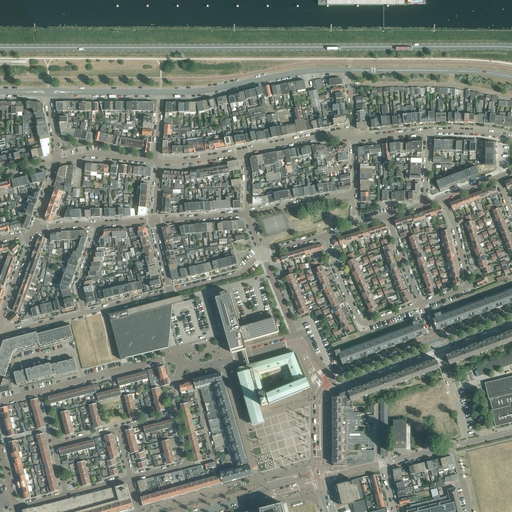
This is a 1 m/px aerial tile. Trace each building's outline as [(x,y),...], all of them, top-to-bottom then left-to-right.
[(326,88),(329,87),(330,87),(330,86),(338,85),(342,85),(342,80),(341,80),(341,79),(338,79),(337,79),(336,79),(329,80),(328,80),(329,84),(326,84),(326,86),(322,86),(322,85),(323,85),(322,79),(319,80),(315,80),(317,90),(326,88)] [(303,108),(308,107),(311,106),(312,106),(312,108),(314,108),(320,107),(317,90),(314,91),(306,92),(304,82),(304,81),(296,82),(291,83),(288,83),(289,91),(292,91),(294,103),(291,104),(292,108),(293,108),(302,106),(303,108)] [(275,105),(270,87),(270,85),(265,87),(267,97),(270,97),(272,106),(275,105)] [(330,87),(329,87),(329,89),(330,88),(331,92),(327,92),(327,95),(335,94),(343,93),(342,87),(339,87),(338,85),(330,86),(330,87)] [(262,87),(256,89),(258,96),(261,95),(262,100),(265,99),(262,87)] [(245,91),(245,92),(247,99),(249,99),(251,106),(254,106),(253,104),(250,90),(245,91)] [(247,106),(247,104),(244,92),(239,93),(241,102),(243,102),(245,106),(247,106)] [(492,102),(489,124),(494,125),(495,115),(493,114),(494,100),(498,100),(499,97),(497,97),(495,97),(495,96),(492,96),(492,102)] [(208,100),(208,102),(210,110),(214,109),(215,116),(219,115),(217,107),(216,108),(214,99),(208,100)] [(27,115),(29,115),(36,113),(36,103),(35,103),(34,103),(34,102),(32,102),(31,103),(30,103),(30,102),(28,102),(27,102),(25,102),(26,110),(27,115)] [(297,132),(297,133),(298,133),(304,131),(307,131),(304,121),(302,108),(303,108),(302,106),(293,108),(296,124),(297,132)] [(311,106),(308,107),(312,130),(318,129),(316,115),(313,115),(312,114),(311,108),(311,106)] [(302,108),(304,121),(307,131),(312,130),(308,107),(303,108),(302,108)] [(319,114),(316,115),(318,129),(324,127),(323,120),(320,107),(314,108),(315,112),(318,111),(319,114)] [(260,110),(255,111),(250,112),(250,116),(251,118),(265,115),(264,109),(260,110)] [(337,110),(338,113),(331,114),(331,116),(335,116),(335,118),(345,116),(345,115),(346,114),(345,109),(337,110)] [(356,112),(356,117),(364,117),(364,113),(368,113),(367,109),(364,110),(356,112)] [(23,136),(26,135),(30,134),(29,127),(28,124),(36,121),(44,120),(43,118),(44,118),(44,117),(43,112),(36,113),(29,115),(27,115),(24,116),(23,116),(23,126),(23,135),(23,136)] [(496,115),(496,116),(495,125),(499,125),(499,126),(500,125),(501,125),(500,126),(501,126),(503,126),(505,118),(504,117),(505,113),(500,112),(499,115),(496,115)] [(508,112),(508,113),(507,117),(505,117),(505,118),(503,126),(507,127),(511,113),(508,112)] [(345,116),(335,118),(332,118),(333,122),(328,123),(327,119),(323,120),(324,127),(345,123),(346,122),(346,116),(345,116)] [(366,122),(364,122),(357,123),(357,128),(358,129),(362,129),(362,131),(366,130),(366,129),(369,128),(369,124),(366,124),(366,122)] [(75,138),(80,139),(84,123),(82,123),(80,130),(77,129),(75,138)] [(164,124),(164,130),(178,131),(181,133),(181,129),(171,128),(171,125),(164,124)] [(38,136),(39,140),(48,138),(45,125),(36,127),(35,126),(29,127),(30,134),(26,135),(27,139),(38,136)] [(97,132),(96,132),(95,141),(96,142),(98,141),(100,142),(103,130),(104,126),(101,126),(101,129),(100,129),(100,132),(97,132)] [(76,129),(60,128),(61,134),(62,134),(63,135),(74,138),(76,129)] [(112,145),(114,145),(113,146),(116,147),(116,146),(118,146),(120,137),(119,137),(120,132),(118,131),(117,132),(115,131),(114,136),(112,145)] [(143,142),(142,150),(141,152),(149,153),(151,143),(151,136),(144,135),(144,136),(144,138),(143,142)] [(41,148),(43,156),(43,157),(47,156),(48,155),(49,142),(48,138),(39,140),(41,148)] [(437,150),(442,151),(443,140),(434,140),(433,155),(436,156),(437,150)] [(387,162),(391,162),(390,157),(389,144),(382,145),(384,163),(383,163),(383,169),(384,171),(387,171),(387,162)] [(312,146),(312,148),(317,170),(320,169),(324,168),(329,167),(329,164),(333,163),(332,159),(335,159),(334,153),(332,154),(331,148),(326,148),(326,146),(312,145),(312,146)] [(347,151),(347,147),(346,145),(331,148),(332,154),(334,153),(347,151)] [(358,161),(358,163),(366,163),(364,147),(361,147),(359,147),(358,149),(358,161)] [(295,149),(289,150),(294,175),(297,175),(297,173),(298,172),(297,166),(295,167),(294,162),(293,159),(297,158),(295,149)] [(285,168),(282,168),(279,169),(281,178),(294,175),(289,150),(284,151),(282,151),(283,158),(285,157),(287,165),(285,165),(285,168)] [(338,161),(347,160),(348,160),(347,151),(334,153),(335,159),(338,158),(338,161)] [(276,179),(281,178),(279,169),(276,152),(270,153),(276,179)] [(269,181),(272,180),(276,179),(270,153),(262,155),(264,166),(266,168),(267,174),(266,174),(267,182),(269,181)] [(261,165),(261,167),(262,170),(265,170),(264,166),(262,155),(256,156),(258,165),(261,165)] [(256,156),(250,157),(253,173),(259,172),(258,165),(256,156)] [(234,161),(227,162),(228,164),(229,171),(233,170),(234,180),(237,180),(234,161)] [(383,189),(383,192),(382,192),(382,201),(388,201),(388,192),(387,179),(387,171),(384,171),(383,169),(383,163),(381,163),(379,163),(379,175),(382,175),(382,185),(386,185),(386,188),(385,188),(383,189)] [(71,187),(74,165),(67,166),(64,190),(69,192),(70,193),(71,187)] [(120,165),(118,181),(118,183),(123,184),(124,174),(126,175),(127,166),(120,165)] [(469,165),(469,166),(474,179),(477,178),(476,176),(479,175),(475,165),(469,165)] [(53,187),(55,187),(64,190),(67,166),(61,168),(60,169),(53,187)] [(469,166),(463,169),(468,180),(470,179),(471,180),(474,179),(469,166)] [(468,180),(463,169),(458,171),(459,173),(462,182),(463,183),(465,182),(465,181),(468,180)] [(35,174),(37,182),(42,182),(43,182),(46,173),(44,172),(35,174)] [(192,184),(192,181),(190,172),(184,173),(185,181),(188,180),(189,182),(190,188),(193,188),(192,184)] [(459,173),(453,175),(457,184),(462,182),(459,173)] [(457,185),(457,184),(453,175),(447,177),(451,186),(454,185),(454,187),(457,185)] [(25,176),(27,185),(29,184),(30,188),(31,187),(32,189),(29,190),(30,192),(33,191),(33,189),(30,176),(29,176),(25,176)] [(442,176),(442,178),(442,179),(445,188),(451,186),(447,177),(447,176),(442,176)] [(19,178),(15,179),(17,187),(20,187),(20,190),(22,190),(22,192),(21,192),(21,194),(24,193),(23,192),(20,178),(19,178)] [(443,190),(445,188),(442,179),(442,178),(436,178),(436,181),(440,192),(443,191),(443,190)] [(117,190),(118,183),(118,181),(110,180),(110,182),(109,189),(117,190)] [(331,182),(327,183),(328,192),(332,191),(331,192),(350,188),(349,181),(349,180),(337,183),(338,188),(334,188),(334,183),(331,184),(331,182)] [(231,189),(232,195),(241,195),(241,184),(234,186),(234,188),(232,188),(232,189),(231,189)] [(489,188),(493,198),(496,197),(494,193),(497,192),(495,186),(489,188)] [(63,192),(64,190),(55,187),(52,197),(61,200),(64,192),(63,192)] [(484,190),(486,196),(489,195),(491,199),(493,198),(489,188),(484,190)] [(84,198),(84,194),(79,194),(79,189),(73,189),(72,197),(84,198)] [(164,190),(164,194),(163,194),(163,196),(164,196),(163,198),(180,200),(180,198),(175,197),(175,195),(173,195),(173,193),(181,193),(181,190),(169,190),(167,190),(164,190)] [(478,192),(480,198),(486,196),(484,190),(478,192)] [(32,198),(36,200),(39,191),(38,191),(31,193),(31,194),(31,195),(33,196),(32,198)] [(472,195),(475,201),(478,199),(479,201),(481,200),(480,198),(478,192),(477,192),(478,193),(472,195)] [(30,204),(34,205),(36,200),(32,198),(27,196),(23,195),(22,197),(28,199),(27,200),(31,202),(30,203),(31,203),(30,204)] [(467,196),(470,204),(472,204),(472,202),(475,201),(472,195),(467,196)] [(461,199),(464,205),(467,204),(468,205),(470,204),(467,196),(466,196),(466,197),(461,199)] [(61,200),(52,197),(50,204),(65,209),(66,207),(60,205),(61,200)] [(455,200),(459,209),(461,208),(460,206),(464,205),(461,199),(456,201),(456,200),(455,200)] [(20,204),(33,209),(34,205),(30,204),(31,203),(30,203),(31,202),(27,200),(26,204),(23,203),(22,204),(20,204)] [(450,203),(452,209),(456,208),(456,210),(459,209),(455,200),(455,201),(450,203)] [(24,210),(32,213),(33,209),(20,204),(18,204),(17,204),(17,206),(24,208),(24,210)] [(65,210),(65,209),(50,204),(47,211),(57,214),(58,210),(64,212),(65,210)] [(146,215),(147,214),(147,208),(139,207),(138,216),(146,215)] [(434,208),(437,216),(438,218),(444,216),(443,213),(441,207),(435,208),(435,207),(434,208)] [(435,217),(437,216),(434,208),(429,210),(431,216),(434,215),(435,217)] [(499,208),(493,210),(494,214),(492,214),(493,217),(502,213),(501,213),(499,208)] [(26,215),(31,217),(32,213),(24,210),(22,214),(18,212),(19,215),(24,217),(23,218),(24,219),(26,215)] [(47,211),(45,217),(46,221),(48,222),(62,219),(63,217),(57,214),(47,211)] [(423,221),(426,220),(423,211),(423,212),(418,214),(419,220),(423,219),(423,221)] [(496,218),(497,222),(503,219),(501,214),(502,214),(502,213),(493,217),(494,219),(496,218)] [(26,227),(27,226),(31,217),(26,215),(24,219),(22,224),(22,226),(22,228),(26,227)] [(412,224),(414,224),(412,215),(411,215),(411,216),(406,217),(408,224),(411,223),(412,224)] [(5,232),(10,231),(8,223),(5,223),(4,217),(2,218),(5,231),(5,232)] [(396,227),(397,227),(400,226),(400,228),(403,227),(400,218),(400,219),(394,221),(396,227)] [(503,219),(497,222),(498,225),(497,226),(498,228),(506,224),(505,224),(503,219)] [(467,229),(476,226),(475,224),(473,224),(472,221),(466,223),(467,228),(467,229)] [(379,225),(382,234),(384,233),(383,231),(387,230),(385,224),(380,226),(379,225)] [(500,230),(501,233),(508,230),(506,225),(506,224),(498,228),(499,230),(500,230)] [(373,227),(375,234),(379,233),(379,235),(382,234),(379,225),(378,225),(379,226),(373,227)] [(469,234),(476,232),(475,229),(476,228),(476,226),(467,229),(468,229),(469,234)] [(146,228),(145,227),(138,228),(139,231),(135,232),(134,228),(128,228),(130,236),(147,232),(146,228)] [(164,237),(172,235),(171,233),(181,231),(180,228),(163,233),(163,234),(163,235),(164,237)] [(362,231),(364,237),(367,236),(368,238),(370,237),(367,228),(367,229),(362,231)] [(108,242),(108,230),(104,230),(102,231),(97,247),(105,247),(104,243),(108,242)] [(440,235),(441,238),(451,235),(450,235),(448,230),(441,231),(442,235),(440,235)] [(508,230),(501,233),(503,236),(501,237),(502,239),(511,236),(510,235),(510,236),(508,230)] [(350,235),(352,241),(356,240),(356,242),(359,241),(356,232),(356,233),(350,235)] [(470,240),(479,237),(478,235),(477,236),(476,232),(469,234),(471,240),(470,240)] [(38,239),(37,242),(44,244),(46,239),(49,240),(50,234),(43,235),(43,236),(42,238),(39,236),(38,239)] [(410,243),(419,240),(418,238),(416,238),(415,235),(409,237),(411,243),(410,243)] [(148,236),(141,238),(141,240),(133,242),(134,245),(135,244),(138,244),(142,243),(150,241),(149,239),(150,239),(149,237),(148,236)] [(340,244),(340,245),(344,243),(345,245),(347,244),(345,236),(344,236),(338,238),(338,239),(340,244)] [(505,241),(506,244),(511,241),(510,236),(511,236),(502,239),(503,241),(505,241)] [(473,246),(479,244),(478,240),(480,240),(479,237),(470,240),(471,241),(471,240),(473,246)] [(166,246),(174,244),(174,242),(178,241),(179,241),(179,240),(182,239),(181,238),(165,242),(166,243),(165,244),(166,246)] [(411,243),(413,249),(419,246),(418,243),(420,242),(419,240),(410,243),(410,244),(411,243)] [(7,249),(9,248),(13,253),(18,248),(18,247),(18,246),(17,245),(15,243),(14,244),(13,242),(6,244),(7,249)] [(385,249),(386,253),(391,251),(392,251),(394,250),(393,250),(391,244),(384,246),(384,247),(382,247),(383,250),(385,249)] [(479,244),(473,246),(475,251),(474,251),(474,252),(483,249),(482,246),(480,247),(479,244)] [(318,251),(316,246),(316,245),(310,247),(310,246),(309,246),(312,255),(314,254),(314,253),(318,251)] [(136,255),(152,251),(152,249),(152,247),(151,247),(151,246),(143,248),(144,251),(135,253),(136,255)] [(309,256),(312,255),(309,246),(309,247),(304,249),(306,255),(309,254),(309,256)] [(414,254),(423,251),(422,249),(420,250),(419,246),(413,249),(415,254),(414,254)] [(167,257),(175,255),(174,253),(184,251),(184,248),(166,253),(166,254),(166,257),(167,257)] [(483,255),(485,255),(483,249),(474,252),(475,252),(477,257),(483,255)] [(298,259),(300,258),(298,250),(297,250),(298,250),(292,252),(294,258),(297,257),(298,259)] [(415,255),(417,260),(423,258),(422,254),(424,254),(423,251),(414,254),(414,255),(415,255)] [(224,253),(227,267),(230,266),(230,267),(232,266),(230,257),(229,254),(227,255),(226,252),(224,252),(224,253)] [(282,262),(286,261),(286,262),(289,262),(286,253),(286,254),(280,256),(281,261),(282,262)] [(215,255),(219,269),(223,268),(221,260),(220,256),(218,257),(217,254),(215,255)] [(71,255),(69,255),(68,257),(66,256),(65,258),(69,260),(78,263),(79,261),(80,260),(79,259),(80,258),(71,255)] [(137,264),(154,260),(154,258),(154,256),(153,256),(153,255),(145,257),(146,259),(136,262),(137,264)] [(483,255),(477,257),(478,262),(478,263),(487,260),(486,258),(484,258),(483,255)] [(209,256),(206,257),(208,263),(207,264),(209,272),(210,272),(214,271),(211,259),(209,259),(209,256)] [(386,263),(387,265),(396,262),(395,262),(393,257),(387,259),(388,262),(386,263)] [(418,265),(418,266),(427,263),(426,260),(424,261),(423,258),(417,260),(419,265),(418,265)] [(64,263),(68,264),(77,267),(77,266),(78,266),(78,264),(78,263),(69,260),(69,262),(58,259),(57,261),(64,263)] [(349,268),(359,263),(358,261),(356,262),(354,259),(348,262),(350,267),(349,267),(349,268)] [(487,260),(478,263),(479,263),(481,269),(482,268),(487,267),(487,266),(486,263),(487,263),(487,260)] [(390,267),(391,270),(397,268),(395,263),(396,262),(387,265),(388,267),(390,267)] [(39,270),(36,269),(37,266),(29,263),(28,268),(38,272),(39,270)] [(350,268),(352,273),(359,269),(358,266),(360,266),(359,263),(349,268),(350,268)] [(419,266),(421,271),(427,269),(426,266),(428,265),(427,263),(418,266),(419,266)] [(66,268),(66,269),(75,272),(76,270),(77,268),(76,268),(77,267),(68,264),(67,266),(60,264),(59,266),(66,268)] [(11,267),(4,265),(2,270),(10,273),(10,270),(11,267)] [(146,273),(157,270),(156,269),(157,268),(156,266),(156,265),(148,267),(148,270),(141,272),(141,274),(146,273)] [(314,272),(315,275),(325,271),(324,271),(322,266),(315,268),(316,272),(314,272)] [(482,268),(484,274),(491,272),(492,272),(492,269),(490,270),(489,266),(487,266),(487,267),(482,268)] [(390,274),(391,276),(400,273),(399,273),(397,268),(391,270),(392,273),(390,274)] [(177,280),(181,279),(179,269),(170,271),(172,280),(173,281),(177,280)] [(354,278),(363,274),(362,272),(361,273),(359,269),(352,273),(355,277),(354,278)] [(422,277),(431,274),(430,271),(429,272),(427,269),(421,271),(423,276),(422,277)] [(141,279),(158,275),(157,273),(158,273),(157,271),(157,270),(146,273),(147,275),(141,277),(141,279)] [(318,276),(319,280),(326,277),(324,272),(325,271),(315,275),(316,277),(318,276)] [(61,276),(63,277),(72,280),(73,278),(73,279),(74,277),(73,277),(74,276),(65,273),(62,272),(61,276)] [(129,276),(133,291),(135,291),(137,291),(137,290),(138,290),(136,283),(135,279),(133,279),(132,275),(131,272),(128,273),(129,276)] [(394,278),(395,281),(401,279),(399,274),(400,274),(400,273),(391,276),(392,279),(394,278)] [(25,277),(24,279),(31,281),(38,284),(38,281),(32,279),(33,276),(26,274),(25,274),(24,277),(25,277)] [(287,282),(295,279),(296,279),(295,276),(294,277),(292,274),(285,276),(287,282)] [(355,278),(357,283),(364,280),(363,277),(364,276),(363,274),(354,278),(354,279),(355,278)] [(423,277),(425,282),(431,280),(430,277),(432,276),(431,274),(422,277),(423,277)] [(120,278),(124,293),(126,293),(128,293),(128,292),(129,292),(127,285),(125,280),(124,281),(123,277),(120,278)] [(319,283),(320,286),(329,282),(328,282),(326,277),(319,280),(320,283),(319,283)] [(480,279),(475,281),(478,287),(486,283),(483,277),(481,278),(480,278),(480,279)] [(297,285),(295,279),(287,282),(287,283),(288,282),(290,287),(297,285)] [(394,285),(395,288),(404,285),(404,284),(403,285),(401,279),(395,281),(396,285),(394,285)] [(160,285),(160,284),(161,284),(160,281),(160,282),(159,280),(151,282),(142,284),(144,289),(147,288),(146,286),(148,285),(150,285),(150,287),(151,287),(152,291),(156,290),(155,288),(159,287),(159,285),(161,285),(160,285)] [(359,289),(368,285),(367,282),(366,283),(364,280),(357,283),(360,288),(359,289)] [(60,287),(61,291),(70,289),(70,287),(71,286),(70,285),(71,285),(62,282),(60,287)] [(329,282),(320,286),(320,288),(322,287),(323,291),(324,290),(330,288),(329,283),(329,282)] [(29,290),(30,287),(22,284),(21,284),(22,284),(20,287),(21,287),(20,289),(36,295),(38,293),(29,290)] [(104,284),(101,285),(105,298),(106,298),(107,298),(108,298),(109,297),(107,289),(105,290),(104,284)] [(291,293),(301,289),(300,287),(298,288),(297,285),(290,287),(292,292),(291,293)] [(360,289),(362,294),(369,291),(368,288),(369,287),(368,285),(359,289),(360,289)] [(404,285),(395,288),(396,290),(398,289),(399,293),(400,293),(400,292),(405,291),(405,290),(403,285),(404,285)] [(428,295),(434,293),(432,286),(427,288),(426,288),(428,295)] [(511,286),(501,290),(506,304),(510,303),(511,302),(511,286)] [(333,293),(330,288),(324,290),(326,294),(324,295),(325,297),(334,293),(334,292),(333,293)] [(302,292),(301,289),(291,293),(291,294),(292,293),(294,298),(301,296),(300,292),(302,292)] [(400,296),(401,299),(410,295),(410,294),(409,295),(407,289),(405,290),(405,291),(400,292),(400,293),(402,296),(400,296)] [(501,290),(487,296),(492,309),(496,308),(498,307),(500,306),(503,305),(506,304),(501,290)] [(364,299),(364,300),(373,295),(372,293),(370,294),(369,291),(362,294),(364,299)] [(220,293),(221,295),(215,297),(225,332),(224,333),(224,334),(224,335),(224,336),(225,337),(226,337),(227,337),(228,341),(227,341),(227,342),(227,343),(228,343),(228,344),(229,344),(231,353),(243,350),(244,350),(245,349),(246,349),(245,347),(279,337),(277,332),(279,332),(277,326),(279,326),(280,326),(278,321),(276,322),(275,317),(272,318),(270,315),(269,312),(241,323),(239,324),(230,293),(226,294),(225,292),(220,293)] [(328,298),(330,302),(336,299),(333,294),(334,293),(325,297),(327,299),(328,298)] [(25,298),(18,295),(17,298),(16,300),(23,303),(27,304),(27,302),(24,301),(25,298)] [(365,300),(367,305),(374,302),(373,298),(374,298),(373,295),(364,300),(365,300)] [(410,295),(401,299),(402,301),(404,300),(405,303),(412,301),(410,295),(411,295),(410,295)] [(295,304),(296,304),(305,300),(304,298),(302,299),(301,296),(294,298),(296,303),(295,304)] [(485,297),(473,301),(478,314),(482,313),(484,312),(486,312),(489,311),(492,309),(487,296),(485,297)] [(163,341),(162,337),(165,336),(167,321),(168,306),(167,299),(109,314),(121,360),(131,357),(130,354),(132,353),(132,354),(164,346),(163,341)] [(330,306),(331,308),(339,304),(339,303),(338,304),(336,299),(330,302),(331,305),(330,306)] [(297,304),(299,309),(306,306),(304,303),(306,303),(305,300),(296,304),(296,305),(297,304)] [(473,301),(460,306),(464,320),(468,318),(471,317),(472,317),(475,316),(478,314),(473,301)] [(368,310),(369,310),(374,308),(376,307),(378,306),(377,304),(375,305),(374,302),(367,305),(369,309),(368,310)] [(333,309),(335,312),(341,309),(338,304),(339,304),(331,308),(332,310),(333,309)] [(22,308),(14,305),(13,308),(14,308),(13,311),(25,315),(26,313),(20,311),(22,308)] [(306,306),(299,309),(301,314),(300,315),(301,315),(308,312),(310,311),(309,309),(307,310),(306,306)] [(435,315),(432,316),(433,319),(433,320),(436,330),(440,329),(447,326),(451,325),(454,323),(457,322),(459,322),(461,321),(464,320),(460,306),(446,311),(445,311),(440,313),(438,314),(435,315)] [(367,311),(368,311),(371,317),(377,314),(379,313),(377,311),(376,311),(374,308),(369,310),(368,311),(367,311)] [(21,321),(34,317),(33,317),(31,309),(30,309),(26,316),(22,315),(20,318),(21,321)] [(341,309),(335,312),(336,315),(335,316),(336,319),(344,314),(343,314),(341,309)] [(18,314),(14,312),(13,314),(14,314),(9,319),(11,320),(11,321),(12,323),(13,322),(13,323),(19,318),(17,315),(18,314)] [(339,320),(340,323),(346,320),(344,315),(344,314),(336,319),(337,321),(339,320)] [(343,329),(344,328),(349,326),(349,325),(346,320),(340,323),(342,326),(340,327),(341,329),(343,329)] [(413,323),(407,325),(413,339),(416,337),(423,335),(427,334),(426,333),(423,323),(422,323),(421,320),(418,321),(415,322),(413,323)] [(70,325),(58,328),(61,342),(73,339),(70,325)] [(344,328),(346,331),(344,332),(345,334),(347,334),(353,331),(350,325),(349,325),(349,326),(344,328)] [(407,325),(394,330),(399,344),(402,343),(404,342),(406,341),(413,339),(407,325)] [(50,345),(54,344),(61,342),(58,328),(47,331),(50,345)] [(392,331),(380,335),(385,349),(388,348),(391,347),(392,346),(395,345),(399,344),(394,330),(392,331)] [(511,330),(498,336),(502,345),(511,341),(511,330)] [(30,348),(36,346),(40,345),(37,333),(36,331),(26,334),(30,348)] [(47,331),(37,333),(40,345),(40,346),(40,347),(50,345),(47,331)] [(26,334),(16,336),(20,350),(30,348),(26,334)] [(380,335),(366,340),(371,354),(374,353),(377,352),(378,351),(381,350),(384,349),(385,349),(380,335)] [(16,336),(2,340),(0,347),(0,350),(12,354),(13,352),(16,351),(20,350),(16,336)] [(502,345),(498,336),(481,342),(484,352),(502,345)] [(354,345),(352,346),(357,359),(360,358),(363,357),(365,356),(367,355),(371,354),(366,340),(354,345)] [(481,342),(463,348),(467,358),(484,352),(481,342)] [(335,352),(333,353),(336,359),(340,357),(343,365),(346,363),(353,361),(357,359),(352,346),(339,350),(337,351),(336,351),(335,352)] [(467,358),(463,348),(446,355),(449,365),(449,364),(467,358)] [(0,362),(9,365),(12,354),(0,350),(0,362)] [(306,378),(304,378),(293,352),(249,365),(248,365),(247,365),(238,368),(240,373),(239,373),(237,373),(249,415),(249,416),(250,419),(252,425),(264,422),(263,416),(262,412),(260,406),(261,405),(262,406),(265,405),(268,404),(269,403),(269,404),(310,388),(306,378)] [(511,353),(476,367),(479,376),(511,363),(511,353)] [(75,373),(76,373),(78,372),(75,359),(62,362),(66,375),(75,373)] [(435,359),(418,365),(421,375),(439,368),(435,359)] [(0,362),(0,375),(5,377),(9,365),(0,362)] [(54,378),(66,375),(62,362),(51,365),(50,365),(53,377),(54,377),(54,378)] [(41,380),(53,377),(50,365),(51,365),(50,363),(38,367),(41,380)] [(418,365),(400,372),(404,381),(421,375),(418,365)] [(164,366),(157,368),(158,374),(166,372),(166,371),(167,371),(166,367),(164,367),(164,366)] [(38,367),(26,370),(29,383),(41,380),(38,367)] [(21,385),(29,383),(26,370),(14,373),(17,384),(18,386),(21,385)] [(153,382),(160,380),(167,378),(167,377),(168,377),(167,373),(166,373),(166,372),(158,374),(159,376),(149,378),(150,382),(153,382)] [(383,378),(386,388),(404,381),(400,372),(383,378)] [(189,468),(187,469),(178,471),(175,472),(164,475),(163,475),(151,478),(145,479),(138,481),(137,481),(139,489),(137,490),(142,507),(223,484),(223,485),(250,477),(250,475),(252,475),(252,474),(251,470),(250,465),(249,465),(247,466),(246,466),(246,464),(247,464),(224,384),(223,382),(221,382),(221,380),(222,380),(221,373),(197,379),(195,379),(193,380),(193,382),(192,382),(192,385),(194,384),(196,390),(198,389),(199,389),(201,389),(207,414),(208,421),(209,421),(211,430),(212,433),(211,433),(212,433),(212,436),(214,442),(215,445),(215,448),(216,452),(217,452),(222,450),(221,447),(226,445),(229,454),(220,457),(223,466),(218,467),(220,472),(220,475),(218,476),(218,474),(219,474),(215,461),(208,463),(204,464),(206,469),(204,470),(205,471),(203,471),(203,468),(202,466),(202,465),(201,465),(199,466),(198,466),(196,467),(191,468),(189,468)] [(486,383),(485,383),(489,399),(490,399),(492,410),(491,410),(495,426),(496,426),(511,422),(511,376),(486,383)] [(0,392),(11,390),(10,386),(12,385),(10,379),(5,377),(4,377),(2,382),(1,383),(0,386),(0,392)] [(167,378),(160,380),(161,386),(169,385),(169,384),(169,383),(170,383),(169,379),(168,379),(167,378)] [(383,378),(365,385),(368,394),(386,388),(383,378)] [(192,385),(192,382),(190,382),(190,381),(186,382),(186,383),(185,383),(188,394),(188,396),(188,398),(186,398),(187,403),(188,402),(188,403),(190,402),(189,398),(189,397),(195,395),(192,385)] [(188,394),(185,383),(184,383),(184,382),(180,383),(180,385),(179,385),(180,389),(179,389),(180,391),(180,392),(181,391),(182,396),(185,395),(185,394),(186,394),(187,396),(188,396),(188,394)] [(365,385),(348,391),(351,401),(368,394),(365,385)] [(113,387),(114,390),(116,397),(121,396),(121,393),(120,388),(117,389),(116,386),(113,387)] [(153,395),(160,393),(159,387),(155,388),(152,389),(151,389),(153,395)] [(77,389),(71,391),(73,398),(77,397),(77,399),(79,398),(79,397),(77,389)] [(339,397),(332,397),(332,413),(353,413),(353,406),(352,404),(351,404),(350,401),(351,401),(348,391),(346,392),(339,394),(339,397)] [(68,402),(68,401),(65,392),(60,394),(62,401),(65,400),(66,402),(68,402)] [(0,407),(0,409),(1,414),(11,412),(9,406),(0,407)] [(11,412),(1,414),(3,420),(10,418),(9,414),(11,414),(11,412)] [(390,449),(390,448),(405,448),(405,449),(406,449),(406,442),(406,441),(406,427),(406,420),(393,420),(393,427),(393,429),(390,429),(390,449)] [(142,460),(145,459),(143,452),(135,453),(137,459),(141,458),(142,460)] [(455,467),(454,464),(453,464),(451,456),(449,457),(448,456),(447,457),(446,457),(446,458),(448,465),(451,465),(452,468),(455,467)] [(347,457),(332,457),(332,463),(334,463),(334,465),(332,465),(332,466),(342,466),(347,466),(347,464),(347,457)] [(353,464),(347,464),(347,466),(354,466),(374,461),(374,459),(374,457),(360,457),(353,457),(353,464)] [(440,459),(443,470),(448,468),(448,465),(446,458),(445,458),(445,457),(443,458),(440,459)] [(108,468),(112,468),(111,466),(116,465),(114,459),(107,461),(108,467),(108,468)] [(139,469),(147,467),(145,459),(142,460),(142,462),(138,463),(139,469)] [(45,470),(53,468),(51,462),(44,464),(42,464),(43,470),(45,470)] [(417,480),(416,479),(413,466),(412,466),(411,465),(409,466),(409,467),(410,475),(413,474),(414,480),(417,480)] [(110,476),(118,474),(117,468),(112,469),(112,468),(108,468),(110,476)] [(394,479),(402,477),(402,475),(409,473),(409,471),(406,472),(394,474),(393,474),(394,476),(393,477),(393,478),(394,479)] [(372,483),(378,481),(376,475),(367,477),(368,480),(371,479),(372,483)] [(374,489),(380,488),(378,481),(372,483),(369,483),(371,488),(371,487),(372,490),(373,489),(374,489)] [(350,499),(350,503),(351,506),(353,508),(354,508),(354,511),(385,511),(385,508),(370,511),(367,511),(364,499),(361,500),(357,483),(350,485),(349,485),(348,482),(337,485),(341,502),(350,499)] [(128,511),(135,510),(132,498),(130,499),(127,485),(125,484),(124,485),(25,510),(24,510),(23,511),(128,511)] [(439,496),(434,497),(434,499),(410,505),(410,506),(406,507),(407,510),(406,511),(461,511),(458,496),(456,488),(447,490),(448,495),(446,495),(446,496),(440,498),(439,496)] [(406,493),(409,492),(414,491),(413,489),(398,493),(398,494),(397,495),(398,496),(399,497),(407,495),(406,493)] [(376,509),(384,507),(383,500),(377,502),(377,504),(375,505),(376,509)] [(284,511),(283,503),(274,505),(254,510),(254,511),(284,511)]
